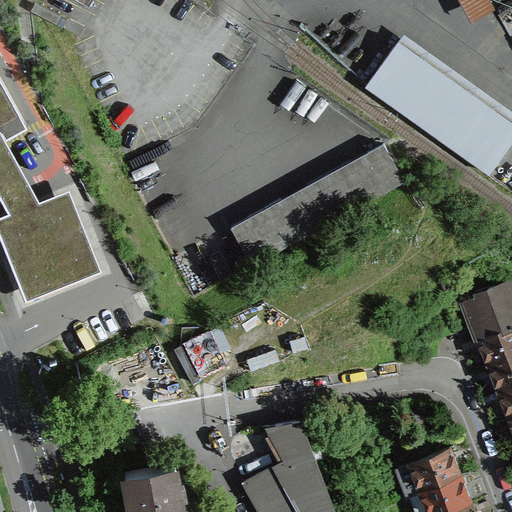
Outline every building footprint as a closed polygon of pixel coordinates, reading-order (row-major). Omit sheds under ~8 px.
[(489,172),(511,139),(511,119),(398,39),(366,84),(489,172)] [(0,78),(0,132),(1,132),(23,120),(0,78)] [(0,132),(0,195),(9,213),(0,217),(0,236),(26,300),(100,272),(68,191),(39,202),(1,132),(0,132)] [(404,179),(383,142),(232,225),(242,245),(252,262),(404,179)] [(511,276),(463,300),(467,310),(481,344),(490,369),(501,397),(511,425),(511,276)] [(199,378),(181,344),(175,347),(183,364),(193,381),(199,378)] [(275,422),(292,453),(245,478),(250,488),(263,511),(335,511),(299,418),(275,422)] [(475,511),(474,507),(474,506),(464,480),(453,452),(450,445),(398,465),(408,493),(419,488),(428,511),(475,511)] [(183,511),(181,499),(175,462),(125,471),(132,511),(183,511)]
